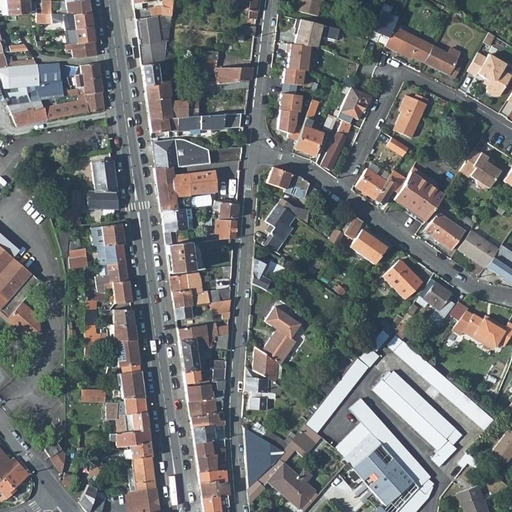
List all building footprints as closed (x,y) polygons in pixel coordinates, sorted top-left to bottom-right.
[(49,15),(50,9),(50,2),(50,1),(41,0),(41,3),(34,4),(35,8),(35,14),(49,15)] [(87,0),(80,0),(64,2),(65,10),(59,9),(50,9),(49,15),(60,16),(71,14),(72,16),(90,13),(87,0)] [(164,15),(172,16),(173,0),(164,0),(164,7),(164,15)] [(224,0),(224,8),(237,9),(236,10),(248,11),(247,19),(255,20),(257,0),(224,0)] [(298,0),(296,11),(317,16),(319,7),(322,7),(323,0),(298,0)] [(28,4),(5,6),(6,16),(30,15),(35,14),(35,8),(32,9),(32,11),(29,11),(28,4)] [(156,17),(164,16),(164,15),(164,7),(151,9),(152,17),(156,17)] [(71,14),(60,16),(49,15),(35,14),(30,15),(31,18),(49,19),(50,23),(62,22),(63,31),(69,30),(92,27),(90,13),(72,16),(71,14)] [(135,20),(137,37),(141,66),(157,63),(162,63),(163,52),(165,42),(160,43),(156,17),(152,17),(135,20)] [(335,48),(339,27),(299,18),(293,43),(290,42),(282,81),(302,86),(312,43),(335,48)] [(431,47),(431,45),(400,30),(401,27),(395,24),(394,27),(392,26),(383,46),(401,55),(402,53),(423,63),(431,47)] [(92,27),(69,30),(63,31),(64,36),(74,35),(75,44),(93,41),(92,27)] [(254,28),(237,27),(236,35),(254,36),(254,28)] [(495,35),(489,32),(483,42),(489,45),(495,35)] [(93,41),(75,44),(69,45),(66,45),(67,50),(67,51),(71,51),(72,58),(75,59),(95,55),(93,41)] [(446,54),(431,47),(423,63),(460,82),(466,70),(453,63),(459,51),(458,47),(451,43),(446,54)] [(189,49),(188,56),(199,58),(200,51),(189,49)] [(217,53),(204,51),(203,58),(216,60),(217,61),(217,53)] [(487,58),(478,52),(467,71),(476,76),(477,74),(490,81),(486,88),(487,92),(495,97),(499,96),(511,76),(502,70),(506,65),(489,54),(487,58)] [(32,59),(4,63),(1,53),(0,53),(0,68),(18,67),(35,65),(33,60),(32,59)] [(203,67),(215,68),(216,60),(203,58),(203,67)] [(84,94),(101,92),(97,63),(79,66),(80,75),(73,76),(74,87),(76,87),(76,90),(60,91),(59,87),(35,89),(25,94),(29,101),(38,100),(59,96),(78,94),(84,94)] [(141,66),(141,67),(145,94),(167,91),(166,86),(168,86),(168,82),(160,83),(157,63),(141,66)] [(59,81),(58,64),(35,65),(18,67),(18,72),(24,72),(24,75),(25,83),(33,83),(59,81)] [(18,67),(0,68),(0,77),(24,75),(24,72),(18,72),(18,67)] [(250,69),(214,69),(214,77),(203,78),(203,83),(203,86),(248,81),(250,69)] [(24,75),(0,77),(0,90),(34,89),(33,83),(25,83),(24,75)] [(340,84),(337,91),(345,94),(348,87),(340,84)] [(167,91),(145,94),(149,120),(170,119),(168,103),(167,99),(169,97),(168,86),(166,86),(167,91)] [(338,110),(355,119),(362,104),(366,105),(370,98),(348,87),(345,94),(338,110)] [(84,94),(84,98),(79,99),(43,106),(46,120),(74,114),(103,110),(101,92),(84,94)] [(402,101),(404,102),(391,129),(408,138),(426,104),(406,94),(402,101)] [(184,98),(184,101),(168,103),(170,119),(178,118),(196,117),(195,98),(184,98)] [(312,99),(294,147),(313,155),(321,132),(309,128),(318,102),(312,99)] [(15,127),(46,120),(43,106),(40,106),(41,105),(38,100),(29,101),(6,106),(15,127)] [(240,114),(196,117),(178,118),(179,132),(240,128),(240,114)] [(325,116),(321,126),(323,127),(322,130),(328,132),(334,117),(331,116),(329,118),(325,116)] [(149,120),(150,133),(166,132),(179,132),(178,118),(170,119),(149,120)] [(349,124),(340,120),(320,164),(328,169),(349,124)] [(389,137),(384,145),(400,156),(406,147),(389,137)] [(193,165),(206,164),(207,150),(179,140),(162,141),(152,141),(153,153),(156,168),(171,165),(178,166),(185,166),(193,165)] [(231,161),(240,161),(241,147),(224,149),(223,162),(231,161)] [(461,168),(458,171),(468,178),(469,176),(475,180),(476,184),(483,188),(487,187),(488,187),(499,170),(492,166),(489,164),(488,160),(489,158),(481,153),(480,154),(474,150),(461,168)] [(94,191),(115,192),(110,160),(91,162),(94,191)] [(364,168),(353,185),(373,198),(385,179),(384,180),(375,175),(374,175),(378,168),(370,162),(366,169),(364,168)] [(511,164),(502,180),(511,186),(511,164)] [(156,168),(153,168),(159,210),(161,209),(183,208),(188,207),(190,207),(191,207),(189,194),(214,190),(218,170),(172,174),(171,165),(156,168)] [(307,182),(300,177),(270,167),(269,168),(265,183),(283,189),(285,183),(305,190),(307,184),(307,182)] [(391,198),(423,220),(437,198),(439,196),(439,195),(432,191),(437,184),(411,167),(404,178),(399,186),(396,191),(391,198)] [(399,186),(404,178),(391,170),(385,179),(373,198),(381,203),(390,188),(396,191),(399,186)] [(305,190),(285,183),(283,189),(282,191),(302,197),(303,196),(305,190)] [(117,210),(115,192),(94,191),(71,191),(68,228),(78,226),(78,198),(86,198),(87,206),(84,206),(84,210),(104,210),(115,210),(117,210)] [(306,208),(292,204),(280,199),(276,205),(285,211),(293,216),(293,217),(300,221),(305,214),(306,208)] [(218,216),(235,215),(236,202),(217,200),(218,216)] [(281,240),(278,238),(287,224),(293,216),(285,211),(276,205),(265,222),(266,223),(271,227),(268,231),(260,242),(274,251),(281,240)] [(183,208),(161,209),(162,219),(183,219),(184,219),(183,208)] [(434,211),(421,231),(449,249),(462,230),(434,211)] [(352,236),(361,220),(354,215),(344,232),(352,236)] [(184,219),(183,219),(162,219),(165,241),(186,240),(185,230),(191,230),(190,219),(184,219)] [(233,239),(235,222),(235,220),(235,219),(224,219),(224,221),(217,221),(217,235),(208,236),(208,240),(213,240),(222,239),(233,239)] [(122,244),(119,224),(91,228),(93,236),(95,235),(97,247),(103,246),(122,244)] [(282,241),(292,228),(287,224),(278,238),(281,240),(282,241)] [(361,230),(349,247),(373,264),(384,247),(361,230)] [(484,267),(496,249),(468,230),(455,249),(484,268),(484,267)] [(54,234),(60,254),(65,253),(65,252),(67,232),(54,234)] [(0,249),(11,259),(16,254),(0,240),(0,249)] [(168,267),(204,266),(201,240),(192,240),(186,240),(165,241),(168,267)] [(122,244),(103,246),(105,254),(99,255),(100,268),(106,267),(106,266),(125,263),(122,244)] [(496,249),(484,267),(511,285),(511,284),(511,252),(499,244),(496,249)] [(105,254),(103,246),(97,247),(95,247),(96,255),(99,255),(105,254)] [(38,283),(11,259),(0,249),(0,313),(6,320),(5,321),(22,336),(40,334),(39,318),(22,303),(38,283)] [(68,269),(86,267),(84,249),(68,251),(67,258),(68,269)] [(265,267),(252,258),(251,284),(259,288),(261,289),(263,290),(267,292),(272,295),(274,296),(276,294),(270,290),(272,287),(265,283),(267,280),(260,275),(265,267)] [(398,259),(381,275),(402,298),(419,281),(398,259)] [(125,263),(106,266),(106,267),(100,268),(102,277),(94,279),(95,288),(96,288),(96,293),(87,292),(86,296),(84,296),(84,301),(96,301),(104,302),(104,289),(104,284),(127,281),(125,263)] [(186,269),(169,270),(173,303),(189,302),(215,301),(221,300),(221,296),(218,296),(218,289),(195,292),(190,293),(186,269)] [(190,293),(195,292),(193,276),(189,269),(186,269),(190,293)] [(428,278),(417,295),(426,301),(437,309),(448,294),(428,278)] [(104,289),(112,289),(114,304),(130,302),(127,281),(104,284),(104,289)] [(336,286),(333,291),(342,298),(344,294),(340,290),(340,289),(336,286)] [(426,301),(417,295),(413,300),(422,306),(426,301)] [(222,318),(228,317),(229,300),(221,300),(215,301),(215,313),(221,313),(222,318)] [(83,310),(95,310),(96,301),(84,301),(83,310)] [(464,309),(465,307),(456,301),(447,314),(456,320),(464,309)] [(189,302),(173,303),(175,314),(191,313),(189,302)] [(411,303),(405,311),(409,314),(415,306),(411,303)] [(276,330),(260,352),(278,364),(278,365),(294,343),(289,339),(300,326),(275,306),(264,320),(276,330)] [(474,334),(483,340),(494,347),(497,342),(504,346),(511,331),(511,330),(511,322),(509,320),(505,326),(497,321),(493,319),(492,321),(483,317),(482,318),(473,313),(472,313),(464,309),(456,320),(452,325),(462,331),(473,337),(474,334)] [(83,310),(83,326),(95,325),(95,310),(83,310)] [(112,325),(133,325),(131,310),(112,310),(112,325)] [(390,333),(391,332),(401,317),(397,314),(390,324),(386,321),(383,320),(379,325),(380,326),(390,333)] [(215,322),(176,323),(178,335),(215,335),(226,334),(227,326),(215,327),(215,322)] [(83,326),(82,341),(90,341),(93,341),(94,333),(94,330),(106,330),(106,325),(95,325),(83,326)] [(135,341),(133,325),(112,325),(112,341),(135,341)] [(388,335),(379,328),(370,342),(377,349),(388,335)] [(226,334),(215,335),(178,335),(180,350),(196,350),(209,349),(209,344),(212,343),(212,345),(215,345),(215,350),(225,350),(226,334)] [(386,345),(476,425),(479,422),(481,419),(483,416),(485,413),(452,385),(425,361),(394,335),(386,345)] [(89,356),(90,341),(82,341),(81,356),(89,356)] [(138,364),(135,342),(135,341),(112,341),(117,367),(122,366),(138,364)] [(370,342),(356,359),(368,367),(377,357),(373,354),(377,349),(370,342)] [(251,370),(257,374),(267,380),(279,387),(284,391),(286,387),(277,380),(278,364),(260,352),(253,347),(251,370)] [(196,350),(180,350),(182,370),(197,369),(199,369),(196,350)] [(294,445),(306,454),(320,437),(314,432),(366,368),(356,359),(335,384),(326,395),(324,398),(311,413),(296,432),(292,436),(298,441),(294,445)] [(222,360),(208,360),(208,368),(213,368),(222,368),(222,360)] [(139,372),(138,364),(122,366),(123,374),(139,372)] [(249,392),(249,401),(248,410),(264,411),(265,399),(259,399),(260,393),(265,393),(266,384),(276,391),(279,387),(267,380),(257,374),(251,370),(245,367),(243,391),(245,392),(249,392)] [(212,379),(213,368),(208,368),(202,369),(203,380),(212,379)] [(222,368),(213,368),(212,379),(223,380),(224,368),(222,368)] [(184,382),(198,381),(203,380),(202,369),(199,369),(197,369),(182,370),(184,382)] [(461,434),(391,371),(381,381),(445,437),(447,439),(452,444),(461,434)] [(139,372),(123,374),(118,375),(122,400),(143,400),(139,372)] [(327,378),(318,389),(326,395),(335,384),(327,378)] [(209,389),(223,389),(223,380),(212,379),(212,381),(209,383),(209,389)] [(370,390),(436,448),(445,437),(381,381),(379,380),(370,390)] [(199,384),(184,384),(186,400),(223,399),(223,393),(223,391),(223,389),(209,389),(209,383),(199,384)] [(259,399),(265,399),(273,399),(274,393),(275,393),(276,391),(266,384),(265,393),(260,393),(259,399)] [(103,402),(104,390),(84,390),(84,386),(81,386),(80,402),(103,402)] [(431,474),(359,397),(348,407),(361,420),(332,447),(343,458),(370,431),(380,442),(420,486),(421,485),(421,484),(427,478),(431,474)] [(188,415),(217,412),(215,406),(223,405),(223,403),(223,401),(223,399),(186,400),(188,415)] [(145,413),(143,400),(122,400),(122,403),(123,415),(145,413)] [(107,407),(106,417),(115,416),(116,403),(103,402),(80,402),(80,408),(97,408),(97,406),(107,407)] [(222,411),(217,412),(188,415),(190,426),(222,426),(222,421),(216,421),(216,417),(222,417),(222,413),(222,411)] [(125,433),(147,430),(145,413),(123,415),(122,415),(125,433)] [(482,430),(492,420),(492,419),(485,413),(483,416),(481,419),(479,422),(476,425),(482,430)] [(253,423),(249,431),(260,437),(264,430),(253,423)] [(192,440),(223,440),(222,426),(190,426),(192,440)] [(249,431),(242,427),(247,489),(267,466),(281,449),(260,437),(249,431)] [(511,450),(511,432),(506,429),(498,439),(511,450)] [(148,430),(147,430),(125,433),(120,434),(114,435),(100,434),(99,444),(117,445),(128,444),(129,445),(149,442),(148,430)] [(287,442),(264,430),(260,437),(281,449),(287,442)] [(370,431),(343,458),(353,467),(380,442),(370,431)] [(281,449),(267,466),(273,471),(294,445),(298,441),(292,436),(287,442),(281,449)] [(447,439),(429,458),(438,466),(455,447),(452,444),(447,439)] [(504,463),(511,452),(511,450),(498,439),(489,451),(504,463)] [(54,440),(44,450),(51,458),(61,448),(54,440)] [(223,455),(223,440),(192,440),(196,471),(212,473),(213,470),(224,470),(224,467),(224,464),(223,461),(223,455)] [(149,442),(129,445),(130,449),(131,458),(151,456),(149,442)] [(399,511),(409,500),(415,492),(419,488),(419,487),(420,486),(380,442),(353,467),(384,500),(373,511),(393,511),(394,511),(399,511)] [(61,448),(51,458),(61,469),(64,452),(64,451),(61,448)] [(9,460),(0,449),(0,479),(18,464),(13,457),(9,460)] [(467,452),(458,462),(464,467),(468,462),(475,467),(479,462),(467,452)] [(132,468),(134,480),(134,481),(135,487),(129,488),(121,489),(121,493),(125,492),(156,487),(151,456),(131,458),(132,468)] [(101,462),(89,461),(87,472),(99,474),(101,462)] [(18,464),(0,479),(0,493),(4,498),(14,490),(12,487),(27,474),(18,464)] [(248,505),(267,482),(298,509),(313,491),(282,464),(275,473),(273,471),(267,466),(247,489),(248,505)] [(134,481),(134,480),(132,468),(126,469),(129,488),(135,487),(134,481)] [(212,473),(196,471),(197,481),(225,483),(224,470),(213,470),(212,473)] [(64,473),(62,483),(70,490),(75,480),(75,477),(64,473)] [(419,488),(415,492),(409,500),(399,511),(413,511),(430,496),(425,490),(435,481),(430,475),(426,479),(421,484),(421,485),(420,486),(419,487),(419,488)] [(70,490),(75,493),(80,482),(75,480),(70,490)] [(225,483),(197,481),(199,496),(227,495),(227,493),(225,483)] [(486,511),(476,484),(455,491),(463,511),(486,511)] [(88,485),(77,503),(85,511),(86,511),(95,491),(96,488),(88,485)] [(127,511),(158,511),(156,487),(125,492),(127,511)] [(86,511),(100,511),(103,502),(106,495),(95,491),(86,511)] [(227,495),(199,496),(201,511),(228,511),(227,498),(227,495)] [(108,511),(110,505),(103,502),(100,511),(108,511)]
